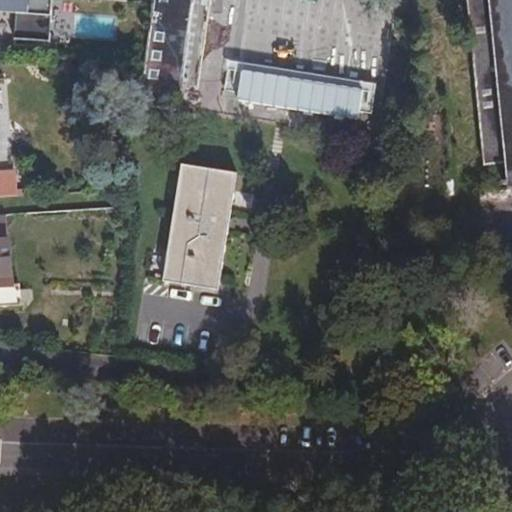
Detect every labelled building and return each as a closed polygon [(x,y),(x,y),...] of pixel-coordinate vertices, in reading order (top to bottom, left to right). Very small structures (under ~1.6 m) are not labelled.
[(0,0),(0,13),(19,15),(16,41),(42,43),(45,0),(0,0)] [(187,0),(146,0),(131,109),(171,114),(187,0)] [(390,13),(311,0),(226,0),(223,21),(384,48),(390,13)] [(509,176),(498,177),(499,187),(493,187),(493,192),(499,191),(499,195),(511,193),(511,0),(458,0),(475,170),(497,168),(508,167),(509,176)] [(372,119),(378,82),(231,60),(226,97),(372,119)] [(497,168),(498,177),(509,176),(508,167),(497,168)] [(231,177),(178,169),(160,286),(212,295),(231,177)] [(0,199),(11,199),(9,172),(0,172),(0,199)]
